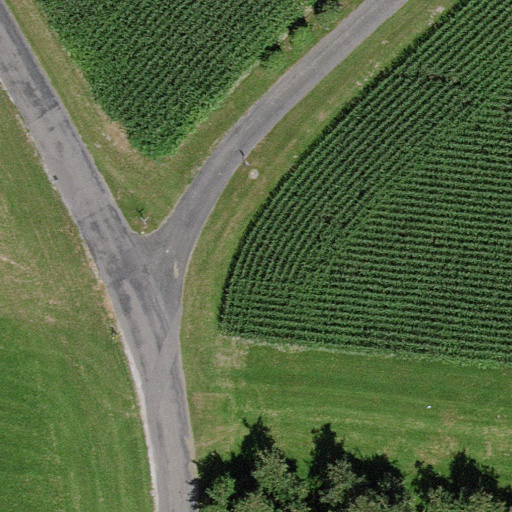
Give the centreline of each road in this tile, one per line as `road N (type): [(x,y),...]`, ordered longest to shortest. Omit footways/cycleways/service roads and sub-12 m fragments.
road 1 (unclassified): [(139,284),(249,138),(399,0)]
road 2 (unclassified): [(0,39),(139,284)]
road 3 (unclassified): [(139,284),(175,431),(180,511)]
